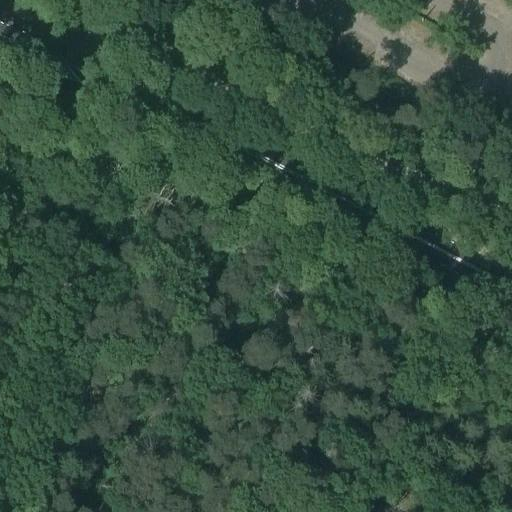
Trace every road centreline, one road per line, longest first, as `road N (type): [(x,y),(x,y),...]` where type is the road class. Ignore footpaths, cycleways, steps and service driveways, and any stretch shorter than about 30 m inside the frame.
road 1 (primary): [(511,280),(0,26)]
road 2 (unknown): [(138,0),(511,189)]
